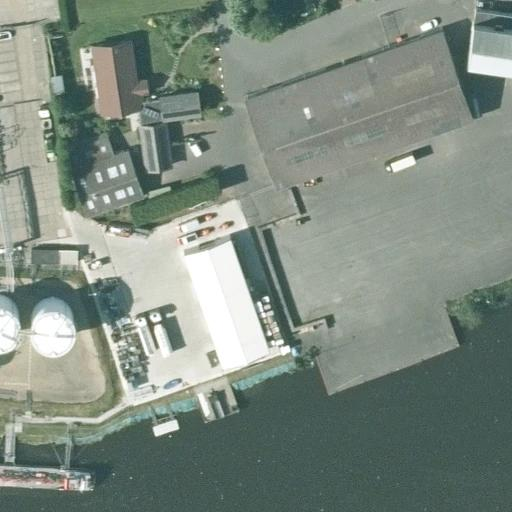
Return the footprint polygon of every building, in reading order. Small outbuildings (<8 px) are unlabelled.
[(511,25),(511,17),(511,12),(474,7),(473,20),(471,20),(465,61),(511,68),(511,25)] [(441,28),(243,95),(274,185),(472,117),(441,28)] [(146,78),(135,79),(129,39),(91,44),(101,114),(138,109),(140,124),(137,124),(144,171),(172,167),(165,119),(199,115),(195,92),(158,96),(158,99),(142,101),(141,94),(148,93),(146,78)] [(62,146),(85,214),(142,195),(126,149),(113,153),(105,131),(62,146)] [(232,230),(174,247),(205,349),(263,331),(232,230)] [(257,241),(264,262),(289,253),(282,233),(257,241)] [(56,262),(56,250),(30,250),(30,261),(56,262)] [(18,318),(19,313),(18,310),(15,305),(12,301),(7,298),(3,296),(0,295),(0,338),(4,339),(9,335),(13,332),(15,330),(16,327),(18,323),(18,318)] [(72,326),(73,322),(72,317),(71,314),(68,308),(66,305),(63,302),(59,300),(54,299),(50,298),(45,299),(41,301),(33,306),(30,310),(28,314),(28,321),(29,325),(31,330),(33,334),(37,338),(42,341),(50,342),(57,342),(62,339),(66,336),(69,332),(71,329),(72,326)]
